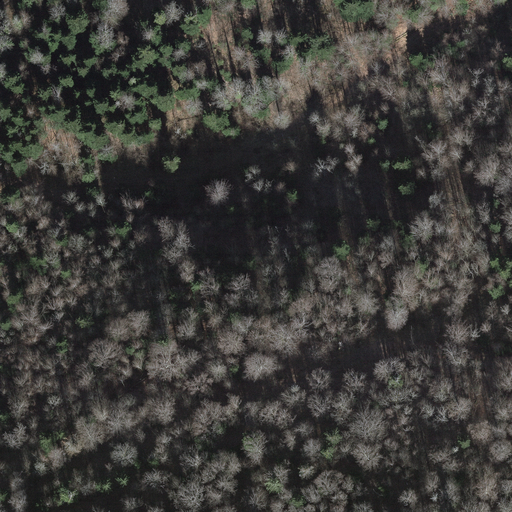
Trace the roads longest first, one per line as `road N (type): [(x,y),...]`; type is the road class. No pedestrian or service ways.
road 1 (track): [(75,511),(302,410),(384,363),(393,346),(511,304)]
road 2 (track): [(236,398),(393,346),(511,359)]
